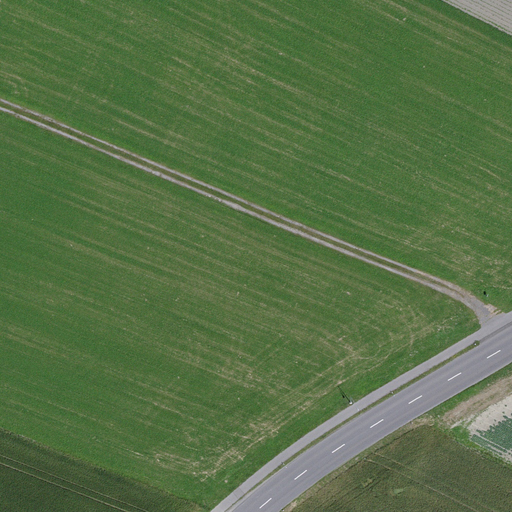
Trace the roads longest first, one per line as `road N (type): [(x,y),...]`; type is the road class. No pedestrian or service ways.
road 1 (track): [(0,109),(472,300),(511,333)]
road 2 (tertiary): [(253,511),(315,463),(511,344)]
